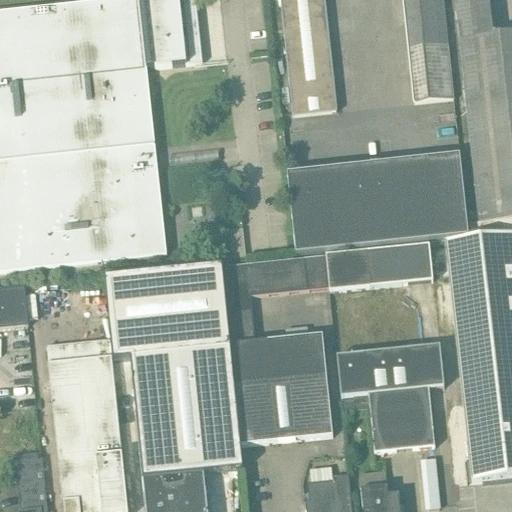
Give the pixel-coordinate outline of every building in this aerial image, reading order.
[(115,0),(116,3),(0,15),(0,276),(167,258),(147,72),(203,66),(195,0),(115,0)] [(280,0),(294,120),(338,115),(324,0),(280,0)] [(443,0),(403,0),(414,106),(454,102),(443,0)] [(511,34),(493,37),(489,0),(455,0),(480,226),(511,222),(511,34)] [(469,240),(460,159),(288,178),(296,259),(469,240)] [(511,238),(470,243),(444,246),(472,486),(511,481),(511,238)] [(330,292),(331,295),(373,291),(369,255),(327,259),(330,292)] [(224,271),(232,348),(255,345),(251,300),(330,292),(327,259),(296,262),(224,270),(224,271)] [(224,270),(105,283),(109,321),(114,364),(131,362),(147,361),(192,356),(231,352),(232,352),(232,348),(224,271),(224,270)] [(0,332),(29,330),(25,291),(0,293),(0,332)] [(238,411),(242,449),(333,440),(322,339),(255,345),(232,348),(232,352),(238,411)] [(127,511),(110,343),(47,349),(49,365),(63,511),(127,511)] [(445,391),(441,350),(338,361),(342,402),(369,399),(375,457),(435,451),(429,393),(445,391)] [(147,361),(131,362),(131,363),(143,483),(204,477),(243,473),(234,386),(231,352),(192,356),(147,361)] [(47,511),(42,462),(11,465),(13,484),(20,483),(23,511),(47,511)] [(143,483),(145,511),(207,511),(204,477),(143,483)] [(352,511),(349,478),(333,480),(334,484),(307,486),(310,508),(306,508),(306,511),(352,511)] [(388,498),(387,490),(361,493),(363,511),(400,511),(399,497),(388,498)]
